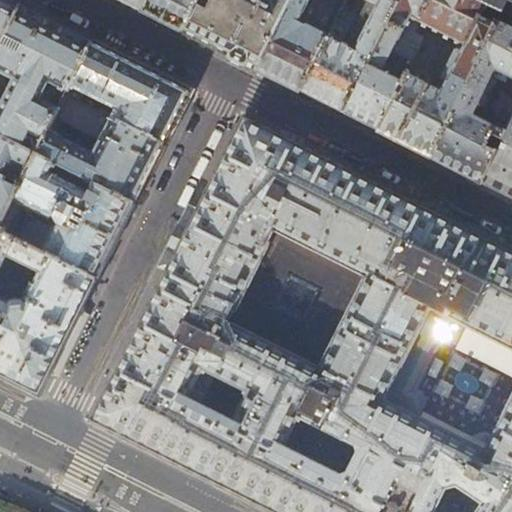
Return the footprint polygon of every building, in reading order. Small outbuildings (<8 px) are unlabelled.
[(0,0),(0,48),(21,6),(9,0),(0,0)] [(121,0),(144,11),(183,31),(199,0),(121,0)] [(199,0),(183,31),(220,50),(257,68),(292,0),(199,0)] [(292,0),(257,68),(279,79),(300,90),(328,37),(299,22),(310,0),(336,0),(345,4),(346,0),(292,0)] [(319,99),(344,112),(389,24),(401,0),(365,0),(369,2),(346,46),(341,43),(350,26),(338,19),(328,37),(300,90),(319,99)] [(402,82),(403,83),(379,130),(401,141),(432,156),(501,13),(475,0),(401,0),(389,24),(401,31),(398,39),(418,50),(402,82)] [(511,0),(475,0),(501,13),(508,15),(511,6),(511,0)] [(46,135),(67,94),(93,41),(57,24),(21,6),(0,48),(0,71),(13,78),(0,105),(0,134),(37,153),(46,135)] [(461,171),(482,182),(511,118),(511,98),(508,97),(506,96),(504,98),(503,100),(499,101),(498,102),(497,104),(499,109),(496,114),(495,116),(495,118),(497,120),(493,126),(472,116),(494,70),(511,78),(511,17),(508,15),(501,13),(432,156),(461,171)] [(360,120),(379,130),(403,83),(402,82),(418,50),(398,39),(401,31),(389,24),(344,112),(360,120)] [(131,61),(93,41),(67,94),(109,115),(164,143),(176,119),(190,91),(131,61)] [(149,173),(164,143),(109,115),(88,156),(46,135),(37,153),(56,163),(65,167),(135,203),(149,173)] [(168,271),(92,420),(157,452),(275,511),(412,511),(443,451),(511,497),(511,252),(435,214),(245,118),(215,177),(168,271)] [(511,196),(511,118),(482,182),(511,196)] [(0,227),(37,153),(0,134),(0,227)] [(130,212),(135,203),(65,167),(60,178),(51,173),(56,163),(37,153),(0,227),(0,230),(6,233),(19,204),(47,218),(46,222),(46,226),(48,230),(51,234),(43,251),(96,279),(130,212)] [(0,230),(0,373),(0,374),(37,392),(39,393),(40,391),(44,382),(48,374),(73,325),(96,279),(43,251),(6,233),(0,230)] [(511,511),(511,497),(443,451),(412,511),(511,511)]
